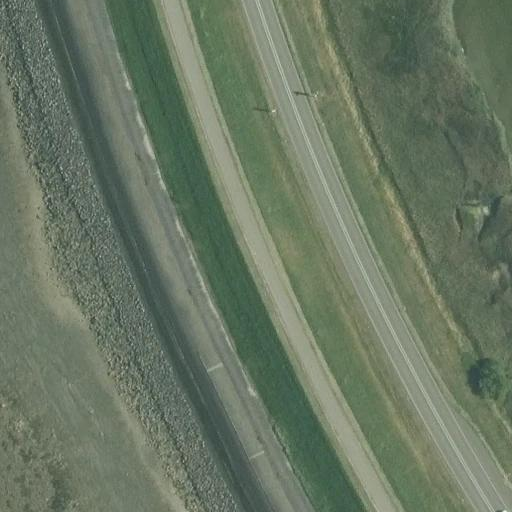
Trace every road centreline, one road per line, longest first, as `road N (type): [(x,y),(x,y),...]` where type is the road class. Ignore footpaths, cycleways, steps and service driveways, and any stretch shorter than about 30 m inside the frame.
road 1 (trunk): [(491,511),(421,393),(341,229),(255,0)]
road 2 (unclassified): [(386,511),(257,253),(170,0)]
